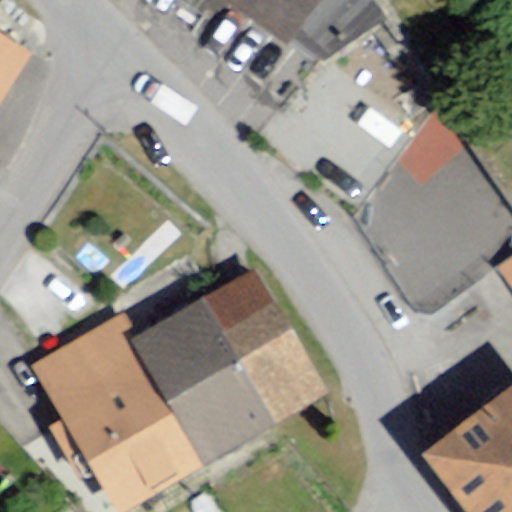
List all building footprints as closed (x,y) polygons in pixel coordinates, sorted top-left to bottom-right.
[(211,0),(288,54),(326,0),(211,0)] [(0,105),(28,60),(0,42),(0,105)] [(511,266),(499,276),(511,294),(511,266)] [(276,426),(326,397),(253,274),(203,303),(276,426)] [(206,469),(276,426),(203,303),(133,343),(206,469)] [(30,368),(111,511),(131,511),(206,469),(133,343),(119,318),(30,368)] [(511,511),(511,392),(425,460),(465,511),(511,511)]
